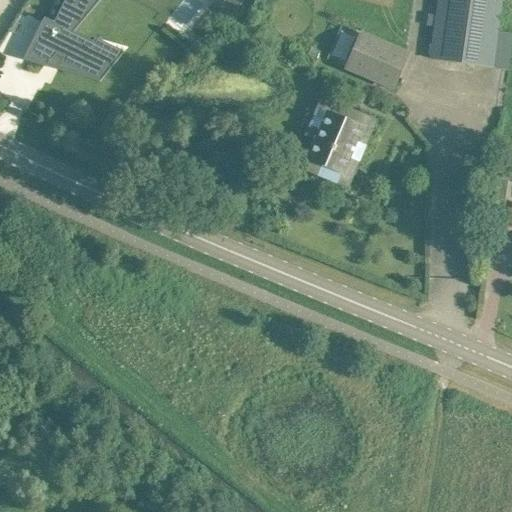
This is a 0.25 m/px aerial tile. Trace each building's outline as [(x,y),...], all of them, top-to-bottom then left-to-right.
[(44,18),(36,33),(70,50),(64,62),(95,78),(97,75),(100,76),(112,62),(89,51),(94,43),(72,32),(98,0),(64,0),(54,23),(44,18)] [(196,0),(182,0),(170,17),(182,26),(200,3),(196,0)] [(213,0),(224,8),(218,16),(228,20),(243,0),(213,0)] [(438,0),(430,59),(507,70),(511,38),(511,34),(497,32),(501,0),(438,0)] [(393,90),(409,53),(359,32),(343,69),(393,90)] [(309,157),(323,164),(320,172),(337,180),(347,156),(356,159),(362,146),(352,141),(358,128),(319,111),(313,125),(321,129),(309,157)] [(493,213),(504,215),(506,200),(496,199),(493,213)]
